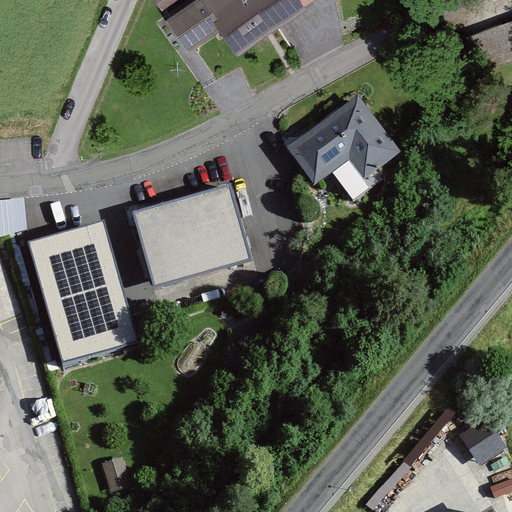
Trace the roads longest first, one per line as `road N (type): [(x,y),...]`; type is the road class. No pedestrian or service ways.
road 1 (residential): [(0,191),(126,172),(194,145),(467,0)]
road 2 (tertiary): [(302,511),(511,260)]
